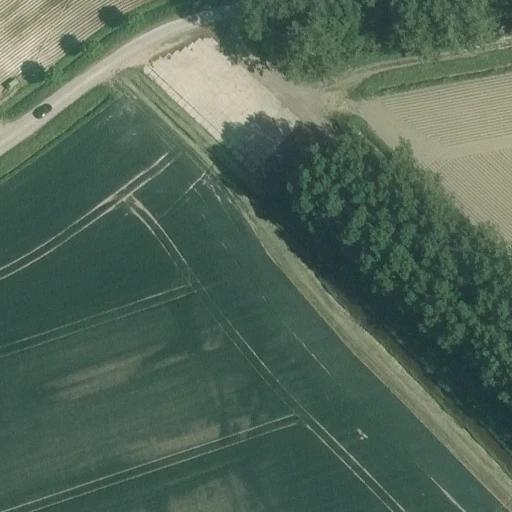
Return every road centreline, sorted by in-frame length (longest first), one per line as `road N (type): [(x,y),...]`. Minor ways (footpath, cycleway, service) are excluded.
road 1 (track): [(511,40),(331,75),(173,24)]
road 2 (unclassified): [(0,141),(173,24),(267,0)]
